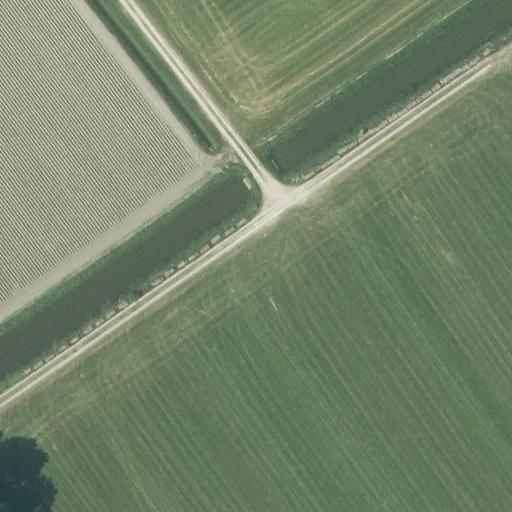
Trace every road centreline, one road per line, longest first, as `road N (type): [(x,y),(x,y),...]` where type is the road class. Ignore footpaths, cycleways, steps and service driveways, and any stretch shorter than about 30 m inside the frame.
road 1 (track): [(0,401),(487,62)]
road 2 (track): [(283,204),(125,0)]
